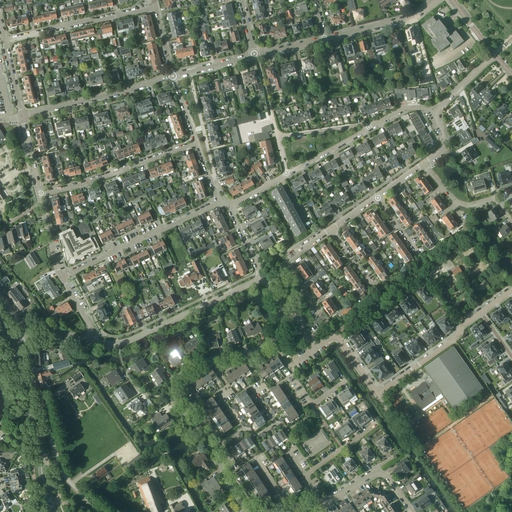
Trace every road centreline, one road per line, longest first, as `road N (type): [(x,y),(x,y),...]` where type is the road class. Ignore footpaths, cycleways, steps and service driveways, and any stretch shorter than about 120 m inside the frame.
road 1 (residential): [(249,511),(170,397),(180,372),(210,360)]
road 2 (residential): [(89,340),(133,338),(259,280)]
road 3 (residential): [(60,277),(220,201)]
road 4 (residential): [(40,193),(196,143)]
road 5 (residential): [(155,6),(4,41)]
road 6 (residential): [(22,115),(172,76)]
road 7 (residential): [(33,386),(61,470),(100,511)]
road 8 (residential): [(376,394),(481,312)]
road 9 (residential): [(324,38),(414,18),(437,0)]
road 10 (residential): [(511,222),(492,198),(455,201),(424,162)]
